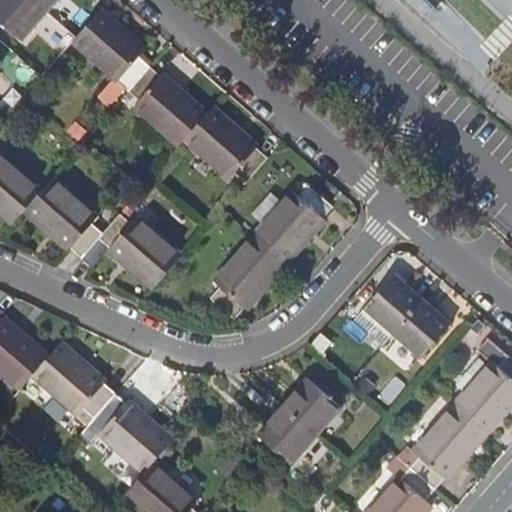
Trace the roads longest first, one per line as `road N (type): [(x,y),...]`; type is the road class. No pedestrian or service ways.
road 1 (residential): [(392,208),(280,333),(249,346),(177,348),(0,277)]
road 2 (residential): [(392,208),(157,0)]
road 3 (residential): [(511,307),(392,208)]
